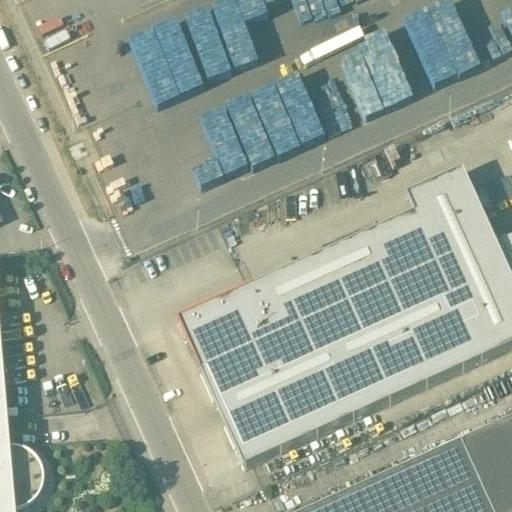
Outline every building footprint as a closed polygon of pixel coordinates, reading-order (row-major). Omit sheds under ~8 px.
[(181,90),(206,80),(184,26),(159,36),(168,59),(149,67),(157,84),(164,81),(165,85),(177,80),(181,90)] [(391,37),(373,44),(384,70),(383,66),(388,78),(378,80),(379,95),(368,99),(369,106),(375,103),(377,118),(397,110),(406,109),(405,93),(412,90),(411,85),(391,37)] [(260,111),(239,120),(262,171),(273,166),(273,168),(285,163),(270,129),(269,129),(260,111)] [(223,166),(228,186),(251,180),(245,160),(223,166)] [(511,288),(461,176),(406,201),(414,219),(177,327),(244,473),(511,352),(511,288)] [(0,511),(27,511),(28,511),(31,509),(33,508),(34,507),(37,504),(39,501),(41,498),(42,495),(42,493),(43,491),(43,488),(44,485),(44,481),(43,478),(42,475),(41,472),(40,469),(39,468),(37,464),(34,461),(33,460),(30,458),(28,456),(25,455),(22,454),(20,453),(16,452),(13,452),(11,452),(9,452),(0,341),(0,511)] [(511,511),(511,422),(461,446),(314,511),(511,511)]
